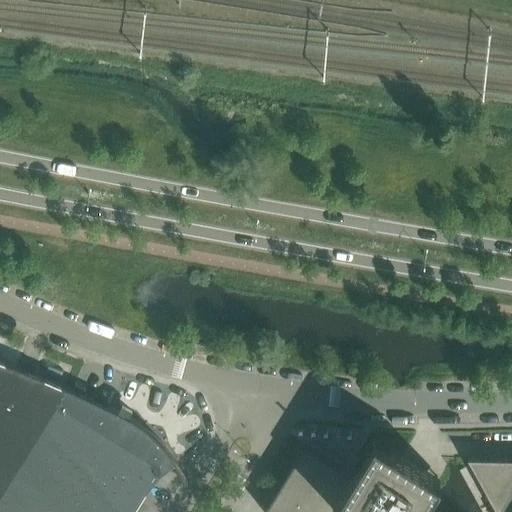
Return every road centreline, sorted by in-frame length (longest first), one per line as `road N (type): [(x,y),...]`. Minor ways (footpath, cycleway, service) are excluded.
road 1 (secondary): [(511,246),(0,155)]
road 2 (secondary): [(0,194),(511,281)]
road 3 (unclassified): [(262,384),(182,370),(0,302)]
road 4 (unclassified): [(305,389),(395,401),(511,401)]
road 5 (unclassified): [(262,384),(182,511)]
road 6 (unclassified): [(227,511),(305,389)]
